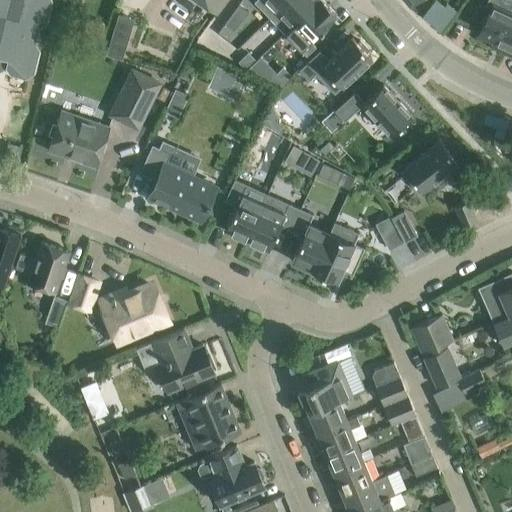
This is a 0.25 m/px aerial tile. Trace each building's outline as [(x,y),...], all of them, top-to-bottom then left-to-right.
[(0,0),(0,70),(6,67),(10,74),(26,78),(33,72),(39,48),(34,41),(37,29),(46,24),(51,0),(0,0)] [(200,0),(216,11),(224,0),(200,0)] [(254,0),(269,16),(286,0),(254,0)] [(317,0),(286,0),(269,16),(285,32),(317,0)] [(324,0),(317,0),(285,32),(306,54),(316,45),(310,38),(337,13),(324,0)] [(248,10),(239,3),(224,22),(233,29),(248,10)] [(511,13),(492,4),(487,14),(478,32),(505,45),(503,49),(511,53),(511,13)] [(319,48),(299,68),(309,79),(316,72),(334,91),(371,56),(366,50),(368,48),(360,39),(357,41),(352,35),(328,58),(319,48)] [(255,59),(248,52),(239,60),(246,68),(255,59)] [(270,77),(279,85),(296,69),(287,60),(270,77)] [(216,65),(209,81),(236,93),(244,77),(216,65)] [(158,82),(131,69),(110,114),(137,127),(158,82)] [(355,89),(334,108),(334,109),(344,119),(363,101),(391,131),(410,113),(382,82),(364,99),(355,89)] [(109,125),(61,108),(47,149),(95,165),(109,125)] [(333,108),(320,119),(331,131),(344,119),(334,109),(334,108),(333,108)] [(277,123),(273,128),(281,132),(287,126),(284,123),(277,123)] [(439,138),(404,165),(421,188),(432,180),(437,187),(450,176),(445,169),(456,160),(439,138)] [(18,163),(22,146),(7,143),(3,159),(18,163)] [(157,179),(150,195),(168,203),(167,205),(180,211),(181,209),(199,217),(205,203),(207,204),(209,199),(208,198),(214,184),(166,163),(171,152),(152,143),(140,171),(157,179)] [(314,154),(305,171),(312,174),(321,158),(314,154)] [(324,161),(319,173),(338,182),(343,170),(324,161)] [(234,177),(224,198),(236,204),(225,229),(246,239),(268,192),(234,177)] [(268,192),(246,239),(268,248),(279,223),(291,228),(301,207),(268,192)] [(454,204),(462,223),(476,218),(468,199),(454,204)] [(301,207),(291,228),(302,234),(291,259),(314,269),(331,231),(329,230),(309,221),(313,212),(301,207)] [(404,208),(391,215),(395,222),(404,240),(417,233),(404,208)] [(331,231),(314,269),(316,270),(315,273),(327,279),(328,276),(337,279),(342,268),(350,272),(349,275),(351,275),(364,246),(354,241),(359,231),(334,219),(329,230),(331,231)] [(395,222),(380,230),(389,248),(404,240),(395,222)] [(0,284),(2,285),(20,233),(0,226),(0,284)] [(18,253),(13,267),(30,272),(29,275),(27,281),(55,290),(69,250),(41,240),(35,258),(21,254),(18,253)] [(511,271),(478,286),(493,321),(511,313),(511,271)] [(79,273),(70,300),(89,306),(98,280),(79,273)] [(124,291),(103,299),(105,304),(102,308),(105,317),(111,318),(119,337),(165,317),(151,283),(125,294),(124,291)] [(67,299),(54,294),(45,321),(58,325),(67,299)] [(410,326),(421,352),(454,337),(443,312),(410,326)] [(511,313),(493,321),(503,344),(511,340),(511,313)] [(184,327),(151,341),(136,347),(145,367),(156,362),(168,390),(214,371),(212,366),(214,363),(211,357),(208,356),(203,343),(192,347),(184,327)] [(423,356),(436,385),(461,374),(448,345),(423,356)] [(511,350),(495,359),(499,367),(511,360),(511,350)] [(308,411),(352,393),(338,359),(301,374),(306,387),(298,390),(302,401),(304,400),(308,411)] [(374,368),(372,374),(376,383),(399,373),(394,360),(374,368)] [(458,377),(464,392),(486,381),(479,367),(458,377)] [(408,393),(399,373),(376,383),(384,403),(408,393)] [(97,378),(80,386),(94,418),(111,411),(97,378)] [(196,448),(240,429),(221,381),(176,400),(196,448)] [(352,394),(352,393),(308,411),(316,431),(347,418),(339,399),(352,394)] [(416,413),(408,393),(384,403),(392,423),(397,421),(400,420),(416,413)] [(416,413),(400,420),(408,440),(424,434),(416,413)] [(356,415),(347,418),(316,431),(325,451),(355,438),(350,427),(360,423),(356,415)] [(432,453),(424,434),(408,440),(403,442),(411,462),(432,453)] [(511,434),(497,441),(495,438),(477,447),(481,456),(499,448),(511,442),(511,434)] [(121,436),(110,441),(116,456),(127,451),(121,436)] [(363,458),(355,438),(325,451),(333,471),(363,458)] [(236,444),(208,456),(209,458),(200,462),(197,467),(200,474),(206,476),(212,473),(213,477),(210,478),(223,511),(238,511),(246,509),(260,503),(254,489),(264,484),(262,479),(264,475),(261,467),(256,465),(254,460),(245,464),(236,444)] [(437,465),(432,453),(411,462),(416,474),(437,465)] [(130,458),(118,462),(124,477),(136,472),(130,458)] [(372,478),(363,458),(333,471),(341,491),(372,478)] [(349,511),(394,492),(387,473),(372,479),(372,478),(341,491),(349,511)] [(143,483),(124,491),(131,509),(150,501),(143,483)] [(394,507),(389,495),(395,493),(394,492),(349,511),(350,511),(408,511),(408,510),(398,506),(394,507)] [(247,511),(275,511),(279,511),(273,498),(260,503),(246,509),(247,511)]
